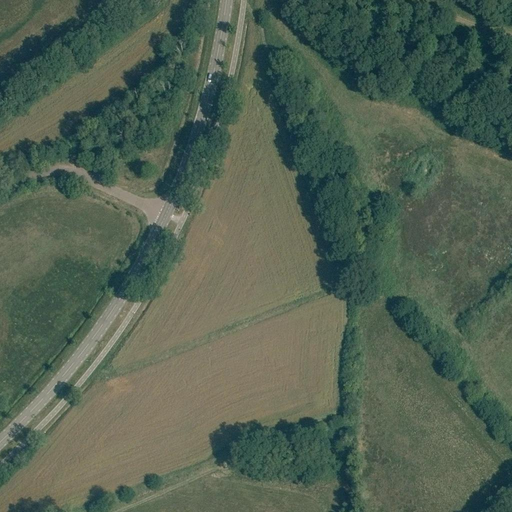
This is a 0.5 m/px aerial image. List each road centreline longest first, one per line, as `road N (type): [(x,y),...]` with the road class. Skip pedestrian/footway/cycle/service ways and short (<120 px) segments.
road 1 (secondary): [(0,444),(107,322),(165,215)]
road 2 (secondary): [(165,215),(211,85),(226,0)]
road 3 (unclassified): [(0,188),(59,169),(165,215)]
